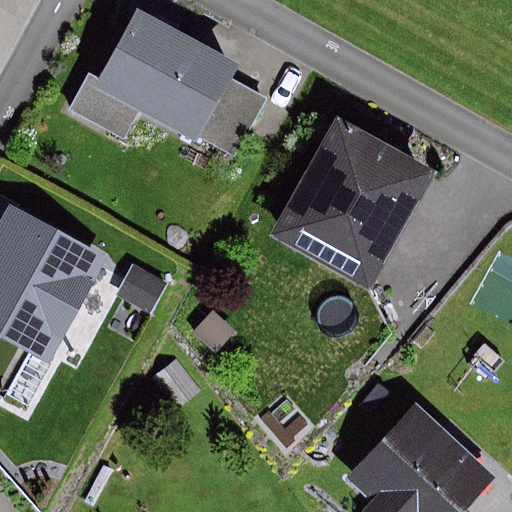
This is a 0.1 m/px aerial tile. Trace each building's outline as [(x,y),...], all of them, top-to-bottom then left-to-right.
[(233,61),(131,9),(92,86),(138,109),(193,138),(225,77),(233,61)] [(265,98),(225,77),(193,138),(233,158),(265,98)] [(138,109),(92,86),(82,80),(66,110),(122,140),(138,109)] [(426,172),(330,121),(267,237),(363,289),(426,172)] [(108,259),(10,206),(0,223),(0,337),(30,354),(51,365),(108,259)] [(133,265),(117,297),(153,315),(169,284),(133,265)] [(211,314),(193,334),(214,353),(233,333),(211,314)] [(30,354),(0,337),(0,396),(5,399),(30,354)] [(176,360),(151,379),(175,411),(200,393),(176,360)] [(465,451),(412,402),(340,479),(365,503),(357,511),(461,511),(493,478),(465,451)] [(511,478),(511,431),(499,445),(482,432),(465,451),(493,478),(504,470),(511,478)]
